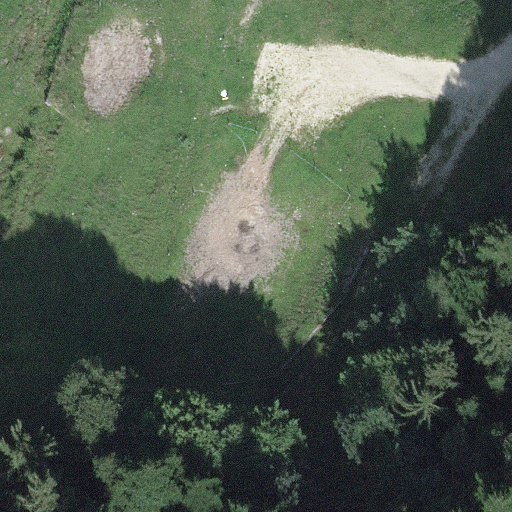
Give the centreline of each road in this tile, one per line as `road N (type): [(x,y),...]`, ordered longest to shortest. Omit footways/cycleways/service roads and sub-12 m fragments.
road 1 (track): [(511,64),(462,129),(360,341),(303,413),(244,442),(199,440),(168,409),(168,359),(259,111),(298,94),(400,88),(474,71)]
road 2 (track): [(199,440),(142,447),(0,423)]
